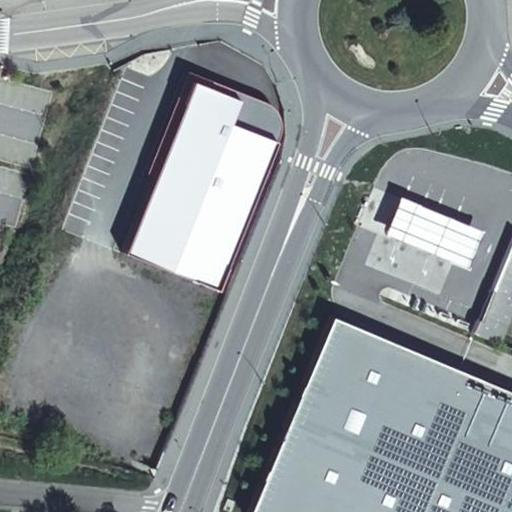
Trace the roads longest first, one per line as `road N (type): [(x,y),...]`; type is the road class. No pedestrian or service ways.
road 1 (secondary): [(180,511),(295,212)]
road 2 (unknown): [(0,491),(184,501)]
road 3 (residential): [(0,33),(160,9)]
road 4 (secondary): [(295,212),(355,132),(397,106)]
road 5 (residential): [(160,9),(216,8),(303,36)]
road 6 (secondary): [(318,69),(295,212)]
road 7 (secondary): [(428,99),(469,66),(484,0)]
